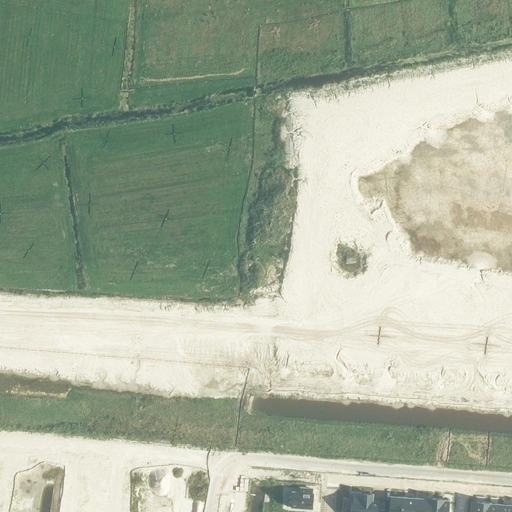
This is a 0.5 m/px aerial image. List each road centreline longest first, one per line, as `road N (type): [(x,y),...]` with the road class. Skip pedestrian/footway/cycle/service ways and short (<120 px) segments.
road 1 (residential): [(0,320),(253,326),(478,354)]
road 2 (residential): [(463,476),(330,467)]
road 3 (residential): [(478,354),(463,476)]
